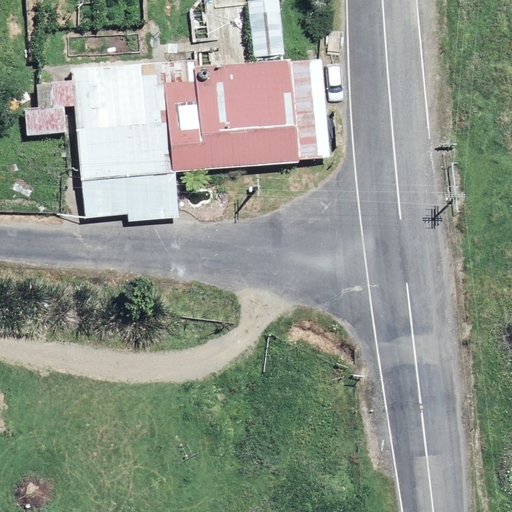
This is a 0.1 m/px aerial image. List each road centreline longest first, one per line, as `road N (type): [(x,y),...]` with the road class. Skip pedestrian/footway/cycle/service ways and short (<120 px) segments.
road 1 (unclassified): [(0,238),(330,259),(407,254)]
road 2 (primary): [(436,511),(407,254)]
road 3 (primary): [(407,254),(385,0)]
